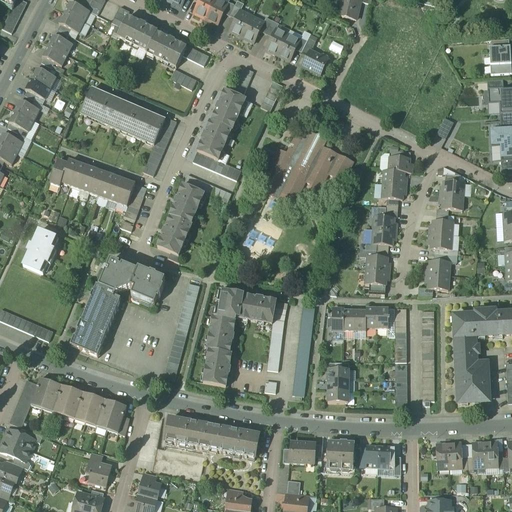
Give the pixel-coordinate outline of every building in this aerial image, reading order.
[(0,0),(0,2),(13,9),(17,0),(0,0)] [(27,5),(17,0),(13,9),(2,31),(12,36),(27,5)] [(105,2),(100,0),(93,0),(93,3),(90,8),(87,13),(90,15),(97,18),(105,2)] [(171,0),(170,3),(182,9),(186,0),(171,0)] [(201,0),(200,3),(194,15),(206,21),(216,2),(212,0),(201,0)] [(341,0),(339,8),(342,8),(339,18),(356,22),(360,4),(361,1),(358,1),(358,0),(341,0)] [(227,7),(216,2),(206,21),(218,27),(224,15),(228,8),(227,7)] [(90,8),(80,3),(77,8),(87,13),(90,8)] [(77,8),(70,5),(65,16),(84,26),(90,15),(87,13),(77,8)] [(235,8),(229,5),(227,7),(228,8),(224,15),(230,19),(235,8)] [(241,11),(235,8),(230,19),(236,22),(240,14),(241,11)] [(120,10),(112,26),(122,31),(128,19),(130,14),(120,10)] [(236,22),(230,33),(242,39),(252,20),(240,14),(236,22)] [(84,26),(65,16),(59,27),(71,33),(79,37),(84,26)] [(122,31),(117,39),(147,54),(157,35),(157,34),(146,28),(146,27),(141,24),(140,25),(128,19),(122,31)] [(263,26),(252,20),(242,39),(254,46),(260,34),(264,26),(263,26)] [(272,23),(266,20),(263,26),(264,26),(260,34),(266,37),(272,23)] [(279,27),(272,23),(266,37),(272,40),(276,32),(279,27)] [(71,33),(61,28),(58,33),(68,38),(71,33)] [(276,32),(272,40),(266,52),(278,58),(288,38),(276,32)] [(68,38),(58,33),(55,39),(65,44),(68,38)] [(302,39),(290,33),(288,38),(299,44),(301,41),(302,39)] [(175,43),(169,40),(169,41),(157,35),(147,54),(146,56),(176,71),(182,58),(187,50),(174,44),(175,43)] [(55,39),(54,38),(48,49),(68,59),(73,48),(65,44),(55,39)] [(299,44),(288,38),(278,58),(290,64),(296,52),(300,44),(299,44)] [(307,44),(301,41),(299,44),(300,44),(296,52),(301,55),(307,44)] [(316,44),(309,41),(302,55),(308,58),(310,54),(311,54),(316,44)] [(509,42),(491,43),(491,50),(509,49),(509,42)] [(209,59),(187,48),(187,50),(182,58),(204,69),(209,59)] [(68,59),(48,49),(43,60),(44,61),(54,66),(62,70),(68,59)] [(491,50),(489,51),(490,68),(511,67),(510,49),(509,49),(491,50)] [(311,54),(310,54),(308,58),(302,70),(320,78),(327,63),(327,59),(323,58),(320,59),(311,54)] [(54,66),(44,61),(42,66),(52,71),(54,66)] [(52,71),(42,66),(39,72),(49,77),(52,71)] [(511,67),(490,68),(491,77),(511,76),(511,67)] [(254,74),(243,70),(241,75),(251,80),(254,74)] [(39,72),(37,71),(31,82),(51,92),(56,81),(49,77),(39,72)] [(197,83),(175,72),(170,83),(192,93),(197,83)] [(251,80),(241,75),(239,81),(249,85),(251,80)] [(249,85),(239,81),(237,86),(247,90),(249,85)] [(51,92),(31,82),(26,93),(39,100),(45,103),(51,92)] [(488,84),(488,92),(506,91),(505,83),(488,84)] [(283,89),(273,84),(270,89),(280,94),(283,89)] [(247,90),(237,86),(234,91),(245,96),(247,90)] [(280,94),(270,89),(268,94),(278,99),(280,94)] [(108,128),(119,104),(120,103),(92,91),(80,117),(86,120),(88,119),(108,127),(108,128)] [(234,91),(232,97),(242,101),(245,96),(234,91)] [(500,106),(500,116),(511,115),(511,91),(506,91),(488,92),(489,107),(500,106)] [(39,100),(28,94),(25,99),(37,105),(39,100)] [(212,124),(231,133),(232,133),(246,103),(242,101),(232,97),(225,94),(219,107),(218,106),(216,111),(217,111),(212,124)] [(278,99),(268,94),(265,99),(275,104),(278,99)] [(37,105),(25,99),(23,105),(34,111),(37,105)] [(275,104),(265,99),(263,105),(273,109),(275,104)] [(23,105),(20,103),(14,114),(34,124),(40,113),(34,111),(23,105)] [(128,136),(139,113),(119,104),(108,128),(108,129),(119,134),(121,133),(128,136)] [(273,109),(263,105),(260,110),(270,115),(273,109)] [(139,113),(128,136),(134,138),(134,140),(145,145),(147,144),(154,147),(153,149),(154,149),(165,123),(156,119),(156,120),(139,113)] [(34,124),(14,114),(9,125),(11,126),(21,131),(28,135),(34,124)] [(511,115),(500,116),(501,124),(511,123),(511,115)] [(167,120),(143,175),(153,179),(177,125),(167,120)] [(437,137),(446,141),(453,126),(444,122),(437,137)] [(231,133),(212,124),(211,124),(205,137),(205,136),(203,141),(198,154),(218,163),(231,133)] [(21,131),(11,126),(8,132),(18,137),(21,131)] [(28,135),(21,131),(18,137),(26,141),(28,135)] [(511,131),(491,133),(492,148),(500,148),(500,163),(511,162),(511,131)] [(18,137),(8,132),(5,137),(15,142),(18,137)] [(354,165),(323,149),(327,143),(312,135),(312,134),(311,134),(311,135),(307,133),(308,132),(307,132),(302,141),(296,137),(291,146),(294,148),(292,151),(289,150),(287,155),(278,151),(268,171),(275,175),(265,195),(285,205),(290,196),(298,200),(306,185),(321,192),(328,177),(344,185),(354,165)] [(5,137),(3,136),(0,142),(0,148),(17,157),(23,146),(15,142),(5,137)] [(26,141),(18,137),(15,142),(23,146),(26,141)] [(169,144),(154,178),(160,181),(175,146),(169,144)] [(17,157),(0,148),(0,162),(4,164),(12,168),(17,157)] [(218,163),(197,154),(193,165),(237,184),(241,173),(218,163)] [(402,161),(390,160),(389,174),(404,175),(412,176),(413,170),(410,170),(411,161),(402,161)] [(511,162),(500,163),(501,172),(511,171),(511,162)] [(58,163),(53,176),(51,175),(48,181),(51,182),(50,186),(60,190),(61,186),(68,167),(58,163)] [(68,167),(61,186),(71,189),(79,167),(69,163),(68,167)] [(79,167),(71,189),(80,193),(88,170),(79,167)] [(98,173),(88,170),(80,193),(89,196),(98,173)] [(98,173),(89,196),(99,199),(107,177),(98,173)] [(389,174),(384,173),(382,187),(406,189),(407,183),(404,183),(404,175),(389,174)] [(107,177),(99,199),(108,203),(116,180),(107,177)] [(231,196),(187,178),(183,188),(204,197),(227,207),(231,196)] [(116,180),(108,203),(118,206),(126,184),(116,180)] [(136,187),(126,184),(118,206),(127,210),(128,208),(130,202),(132,196),(136,187)] [(445,184),(444,184),(443,192),(440,192),(439,198),(463,200),(463,199),(464,187),(464,185),(445,184)] [(147,191),(136,187),(132,196),(143,201),(147,191)] [(406,189),(382,187),(381,202),(387,202),(399,203),(402,203),(403,195),(406,195),(406,189)] [(471,188),(464,187),(463,199),(471,200),(471,188)] [(169,219),(170,219),(191,227),(204,197),(183,188),(177,201),(177,200),(174,206),(175,206),(169,219)] [(143,201),(132,196),(130,202),(141,206),(143,201)] [(463,200),(439,198),(439,203),(442,204),(442,212),(449,212),(462,213),(463,200)] [(141,206),(130,202),(128,208),(139,212),(141,206)] [(139,212),(128,208),(127,210),(126,213),(137,217),(139,212)] [(386,210),(378,210),(377,219),(385,220),(386,214),(386,210)] [(137,217),(126,213),(124,219),(135,223),(137,217)] [(511,215),(507,216),(503,216),(504,230),(511,229),(511,215)] [(191,227),(170,219),(165,231),(164,231),(162,236),(163,237),(157,249),(171,255),(179,259),(192,228),(191,227)] [(377,219),(374,219),(373,233),(397,235),(397,229),(394,229),(395,221),(385,220),(377,219)] [(436,224),(432,223),(432,231),(429,231),(429,237),(452,239),(453,225),(448,224),(436,224)] [(133,229),(122,225),(120,230),(131,234),(133,229)] [(39,233),(32,248),(30,247),(28,253),(29,254),(23,268),(43,277),(48,266),(50,267),(56,254),(54,253),(59,242),(39,233)] [(397,235),(373,233),(372,247),(377,248),(389,248),(393,249),(393,241),(396,241),(397,235)] [(452,239),(429,237),(428,243),(431,243),(430,252),(435,252),(451,253),(452,239)] [(365,253),(361,252),(360,260),(367,261),(367,259),(376,260),(376,254),(365,253)] [(179,259),(171,255),(168,261),(179,265),(182,260),(179,259)] [(376,260),(367,259),(367,261),(366,273),(390,275),(390,269),(387,269),(388,261),(376,260)] [(150,276),(138,271),(137,273),(122,267),(121,269),(119,268),(120,266),(110,262),(106,272),(108,272),(108,274),(106,273),(99,289),(115,296),(131,290),(134,291),(132,298),(155,308),(157,301),(158,301),(164,289),(163,288),(165,282),(156,278),(157,277),(151,275),(150,276)] [(434,264),(430,263),(429,272),(426,272),(426,277),(450,279),(451,265),(434,264)] [(390,275),(366,273),(365,287),(370,287),(386,289),(386,280),(389,280),(390,275)] [(450,279),(426,277),(425,283),(428,283),(428,291),(428,292),(433,292),(449,293),(450,279)] [(189,286),(163,380),(175,383),(200,289),(189,286)] [(96,288),(94,295),(93,295),(90,300),(91,301),(88,309),(113,321),(121,302),(114,299),(115,296),(99,289),(96,288)] [(428,291),(419,290),(418,300),(432,299),(433,292),(428,292),(428,291)] [(245,322),(249,300),(220,295),(216,320),(235,324),(236,321),(245,322)] [(262,301),(257,300),(257,301),(249,300),(245,322),(272,327),(273,322),(276,304),(262,302),(262,301)] [(288,307),(276,304),(273,322),(284,324),(285,324),(286,312),(287,312),(288,307)] [(113,321),(88,309),(82,324),(81,323),(79,327),(106,339),(113,321)] [(315,311),(303,310),(292,398),(304,400),(315,311)] [(344,311),(333,311),(333,334),(344,334),(344,313),(344,311)] [(377,311),(366,311),(366,314),(366,332),(377,332),(377,311)] [(389,311),(377,311),(377,332),(388,332),(389,332),(389,323),(390,323),(390,322),(389,322),(389,311)] [(53,334),(1,312),(0,313),(0,323),(49,344),(53,334)] [(355,314),(344,313),(344,334),(355,334),(355,314)] [(366,314),(355,314),(355,334),(366,335),(366,332),(366,314)] [(494,315),(484,316),(485,339),(510,338),(509,317),(495,318),(494,315)] [(454,321),(455,340),(475,339),(485,339),(484,316),(476,316),(476,319),(454,321)] [(216,320),(213,320),(207,352),(209,353),(230,356),(232,343),(233,343),(234,337),(233,337),(235,324),(216,320)] [(284,324),(273,322),(267,373),(278,374),(284,324)] [(106,339),(79,327),(77,333),(78,333),(75,339),(74,339),(70,348),(98,360),(102,350),(101,350),(106,339)] [(455,340),(457,368),(475,367),(476,367),(475,356),(478,356),(478,350),(475,350),(475,339),(455,340)] [(232,356),(230,356),(209,353),(203,385),(226,390),(228,376),(229,376),(230,370),(229,370),(232,356)] [(475,367),(457,368),(459,405),(488,404),(486,366),(476,367),(475,367)] [(329,372),(328,372),(328,383),(349,384),(349,372),(329,372)] [(51,385),(40,381),(38,387),(36,393),(34,399),(32,404),(31,408),(42,411),(51,385)] [(38,387),(27,383),(25,389),(36,393),(38,387)] [(277,385),(266,383),(265,395),(276,396),(277,385)] [(349,384),(328,383),(328,394),(348,395),(349,384)] [(62,388),(51,385),(42,411),(53,415),(62,388)] [(62,388),(53,415),(64,418),(73,392),(62,388)] [(36,393),(25,389),(23,394),(34,399),(36,393)] [(83,395),(73,392),(64,418),(75,422),(83,395)] [(34,399),(23,394),(20,399),(32,404),(34,399)] [(348,395),(328,394),(327,405),(348,406),(348,395)] [(83,395),(75,422),(86,426),(94,399),(83,395)] [(32,404),(20,399),(18,404),(30,409),(31,408),(32,404)] [(105,403),(94,399),(86,426),(96,429),(105,403)] [(116,406),(105,403),(96,429),(107,433),(116,406)] [(30,409),(18,404),(16,410),(28,415),(30,409)] [(116,406),(107,433),(119,436),(124,419),(127,410),(116,406)] [(28,415),(16,410),(14,415),(26,420),(28,415)] [(26,420),(14,415),(12,420),(24,425),(26,420)] [(130,421),(124,419),(119,436),(126,439),(130,421)] [(24,425),(12,420),(9,426),(22,431),(24,425)] [(186,447),(190,425),(169,421),(165,444),(186,447)] [(214,429),(190,425),(186,447),(210,452),(214,429)] [(235,434),(214,429),(210,452),(231,456),(235,434)] [(24,438),(8,432),(4,443),(32,454),(34,449),(33,446),(34,444),(34,443),(24,438)] [(43,440),(26,433),(24,438),(34,443),(34,444),(40,446),(43,440)] [(259,438),(235,434),(231,456),(255,461),(259,438)] [(32,454),(4,443),(0,452),(0,454),(15,460),(25,465),(26,464),(27,461),(29,460),(32,454)] [(341,445),(328,444),(328,453),(327,453),(326,455),(326,463),(327,463),(327,469),(327,472),(330,472),(332,475),(337,475),(338,473),(341,473),(343,476),(348,476),(350,473),(352,473),(352,471),(353,471),(353,465),(354,465),(355,455),(354,455),(354,446),(347,445),(347,444),(341,444),(341,445)] [(315,447),(291,446),(291,452),(290,466),(314,467),(315,460),(315,447)] [(485,446),(472,447),(473,460),(474,470),(486,470),(485,446)] [(497,446),(485,446),(486,470),(498,469),(497,461),(497,454),(497,446)] [(460,447),(449,448),(450,471),(462,470),(461,460),(460,447)] [(449,448),(437,448),(437,462),(438,472),(450,471),(449,448)] [(379,449),(366,449),(366,451),(366,462),(365,471),(377,471),(379,449)] [(391,450),(379,449),(377,471),(390,472),(390,463),(391,452),(391,450)] [(205,459),(157,450),(152,474),(200,483),(205,459)] [(291,452),(284,451),(283,466),(290,466),(291,452)] [(103,459),(92,455),(90,463),(101,466),(101,465),(103,459)] [(326,455),(322,455),(321,460),(320,476),(352,478),(353,471),(352,471),(352,473),(350,473),(348,476),(343,476),(341,473),(338,473),(337,475),(332,475),(330,472),(327,472),(327,469),(327,463),(326,463),(326,455)] [(25,465),(15,460),(13,466),(23,470),(29,473),(31,468),(30,466),(26,464),(25,465)] [(101,466),(90,463),(86,476),(91,477),(88,485),(106,490),(112,468),(101,465),(101,466)] [(13,466),(9,464),(6,470),(19,475),(18,475),(21,476),(23,470),(13,466)] [(6,470),(0,467),(0,480),(14,486),(16,487),(17,483),(16,480),(18,475),(19,475),(6,470)] [(156,479),(145,476),(143,483),(155,486),(156,479)] [(14,486),(0,480),(0,493),(8,496),(10,491),(13,490),(14,486)] [(143,483),(139,498),(157,503),(161,488),(143,483)] [(301,485),(289,484),(287,496),(299,497),(301,485)] [(457,486),(457,496),(465,496),(465,486),(457,486)] [(243,494),(232,492),(231,502),(242,503),(243,494)] [(8,496),(0,493),(0,499),(8,503),(10,497),(8,496)] [(104,496),(92,493),(91,499),(102,502),(104,496)] [(91,499),(78,496),(76,505),(78,505),(76,511),(100,511),(103,502),(102,502),(91,499)] [(299,497),(287,496),(286,502),(302,504),(303,498),(299,497)] [(154,511),(157,503),(139,498),(134,511),(154,511)] [(242,503),(231,502),(228,501),(227,506),(225,507),(227,509),(226,511),(249,511),(249,510),(251,508),(251,504),(242,503)] [(302,504),(286,502),(286,501),(284,511),(307,511),(308,504),(302,504)] [(384,502),(371,502),(370,511),(375,511),(376,511),(384,511),(384,502)]
